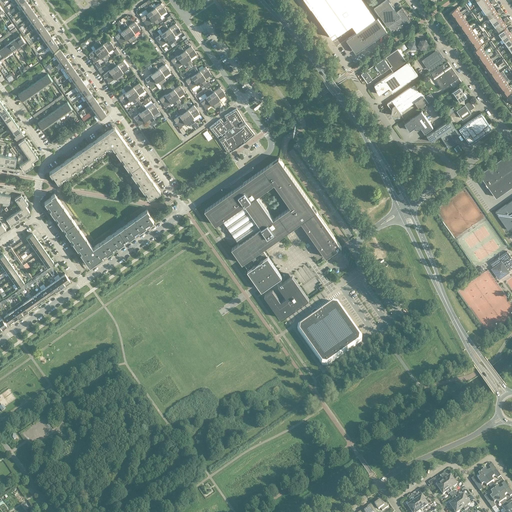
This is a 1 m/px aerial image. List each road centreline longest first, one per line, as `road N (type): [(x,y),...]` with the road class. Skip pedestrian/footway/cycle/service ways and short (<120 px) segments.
road 1 (unclassified): [(456,171),(436,150),(401,142),(300,0)]
road 2 (residential): [(104,26),(184,140),(210,121)]
road 3 (unclassified): [(507,133),(412,0)]
road 4 (residential): [(117,114),(37,0)]
road 5 (residential): [(210,121),(131,8)]
road 6 (residential): [(85,281),(186,210)]
road 7 (residential): [(378,482),(487,426)]
road 8 (secondary): [(363,130),(292,31)]
